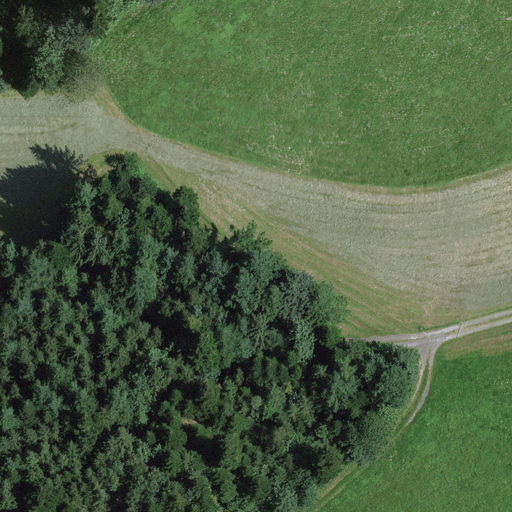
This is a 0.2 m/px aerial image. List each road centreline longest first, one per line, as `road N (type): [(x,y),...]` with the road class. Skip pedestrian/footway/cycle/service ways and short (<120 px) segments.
road 1 (track): [(511,319),(425,342),(343,347),(282,338),(97,279),(0,263)]
road 2 (track): [(304,511),(374,453),(411,406),(425,342)]
